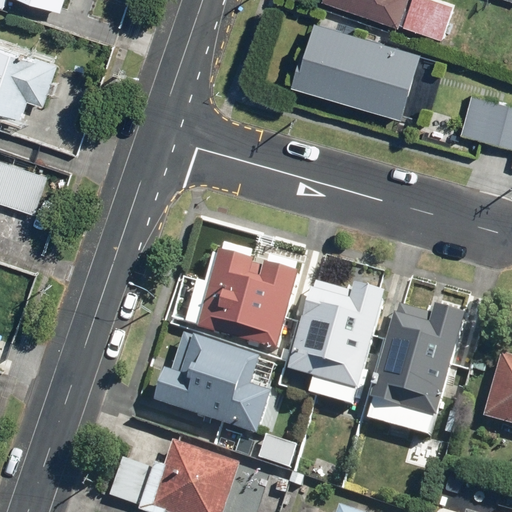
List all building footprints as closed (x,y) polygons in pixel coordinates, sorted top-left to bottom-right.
[(0,0),(0,6),(5,8),(7,0),(31,0),(65,11),(68,0),(0,0)] [(325,0),(401,26),(410,0),(325,0)] [(296,86),(405,118),(425,52),(319,20),(310,49),(307,48),(296,86)] [(0,110),(25,119),(31,101),(46,106),(61,62),(37,54),(36,57),(0,44),(0,110)] [(511,103),(474,93),(463,133),(511,146),(511,103)] [(50,175),(0,159),(0,202),(38,214),(50,175)] [(224,251),(202,329),(280,350),(302,273),(300,272),(302,264),(273,256),(271,264),(268,263),(267,265),(257,262),(258,260),(255,260),(257,251),(229,244),(226,252),(224,251)] [(362,390),(389,291),(359,283),(357,292),(317,281),(293,372),(362,390)] [(441,418),(469,314),(439,306),(437,314),(397,303),(371,399),(441,418)] [(174,362),(160,401),(261,436),(276,392),(256,385),(265,358),(199,335),(199,336),(188,333),(177,363),(174,362)] [(511,356),(504,354),(487,417),(511,423),(511,356)] [(300,445),(267,437),(261,459),(294,468),(300,445)] [(227,511),(244,465),(177,442),(171,461),(162,458),(143,511),(227,511)]
